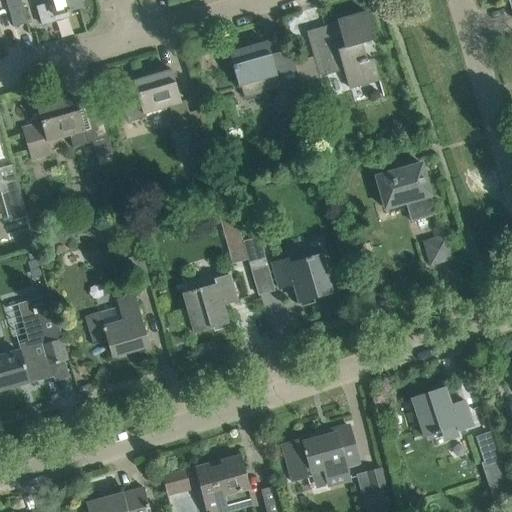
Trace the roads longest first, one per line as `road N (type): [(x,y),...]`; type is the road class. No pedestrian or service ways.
road 1 (residential): [(0,477),(270,399),(511,316)]
road 2 (residential): [(511,182),(458,0)]
road 3 (residential): [(0,76),(132,38)]
road 4 (residential): [(132,38),(263,0)]
